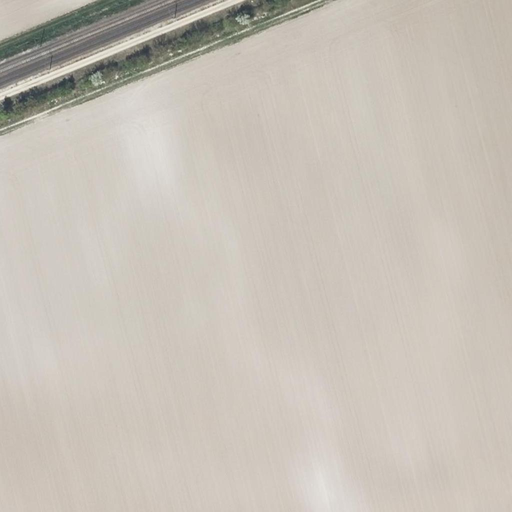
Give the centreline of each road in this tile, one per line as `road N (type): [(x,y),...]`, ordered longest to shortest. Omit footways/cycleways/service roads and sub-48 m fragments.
road 1 (track): [(318,0),(0,130)]
road 2 (track): [(232,0),(0,95)]
